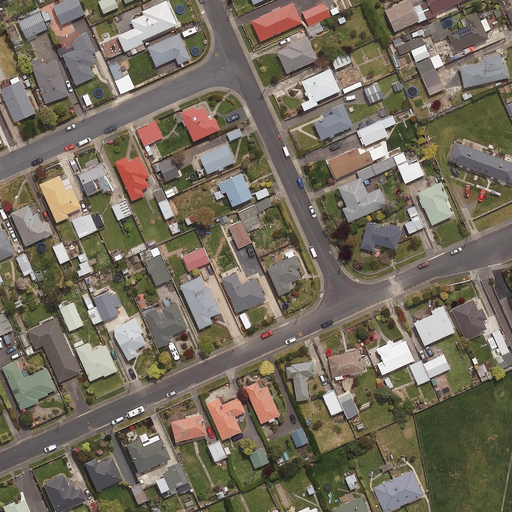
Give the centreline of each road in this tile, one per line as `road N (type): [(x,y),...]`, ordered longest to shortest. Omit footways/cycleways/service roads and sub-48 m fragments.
road 1 (residential): [(0,461),(346,305)]
road 2 (residential): [(238,62),(346,305)]
road 3 (residential): [(0,168),(238,62)]
road 4 (residential): [(346,305),(511,239)]
